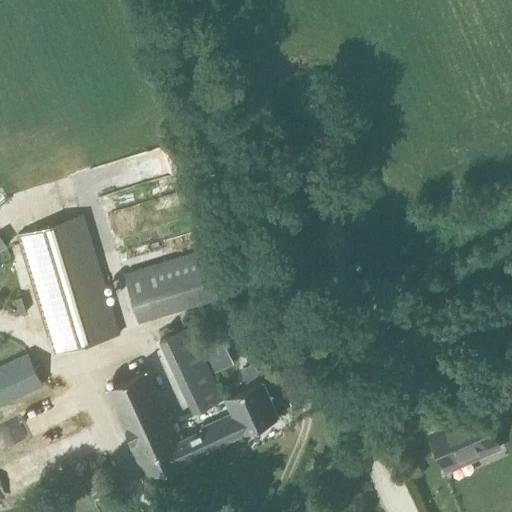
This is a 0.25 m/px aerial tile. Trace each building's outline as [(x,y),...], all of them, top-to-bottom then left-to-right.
[(325,268),(369,253),(355,207),(309,220),(325,268)] [(81,214),(18,233),(54,351),(116,333),(81,214)] [(204,248),(123,272),(136,313),(216,289),(204,248)] [(188,325),(159,338),(193,411),(222,397),(188,325)] [(403,340),(414,364),(436,354),(425,331),(403,340)] [(27,353),(0,365),(0,404),(42,385),(27,353)] [(241,433),(278,416),(257,369),(242,376),(247,386),(223,397),(231,414),(232,413),(241,433)] [(146,476),(241,433),(232,413),(231,414),(181,436),(174,421),(170,423),(145,370),(106,388),(146,476)] [(435,435),(447,462),(494,442),(482,415),(435,435)]
